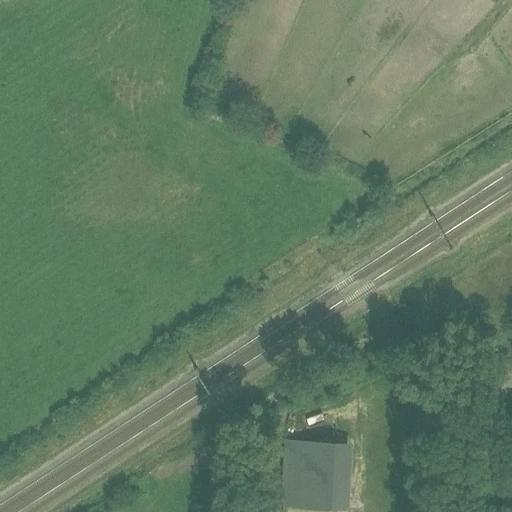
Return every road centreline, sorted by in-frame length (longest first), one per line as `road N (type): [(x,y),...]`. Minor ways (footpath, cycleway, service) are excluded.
road 1 (track): [(502,382),(487,363),(387,325),(353,336),(264,393),(227,437)]
road 2 (unclassified): [(476,511),(502,382)]
